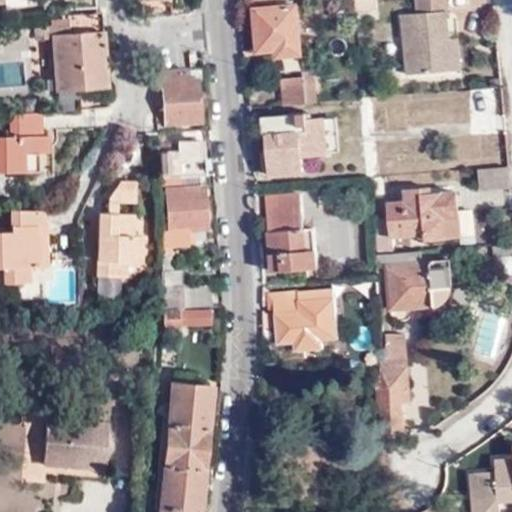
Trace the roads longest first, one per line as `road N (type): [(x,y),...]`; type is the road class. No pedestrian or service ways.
road 1 (residential): [(220,0),(243,300),(231,511)]
road 2 (residential): [(511,387),(408,474)]
